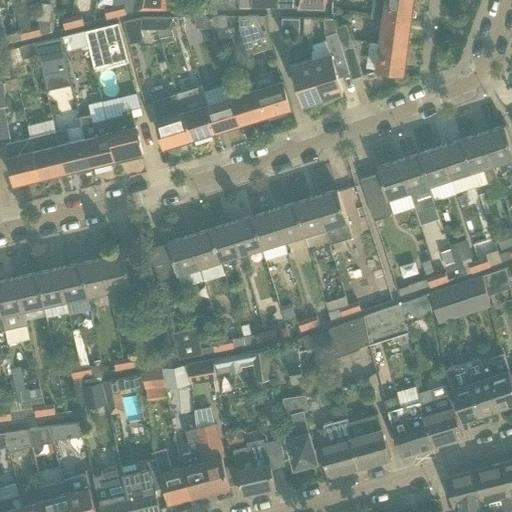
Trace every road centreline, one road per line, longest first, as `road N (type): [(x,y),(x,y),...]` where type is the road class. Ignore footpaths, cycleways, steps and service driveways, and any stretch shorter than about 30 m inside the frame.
road 1 (residential): [(511,0),(485,75),(468,89),(213,178),(0,235)]
road 2 (residential): [(286,511),(511,445)]
